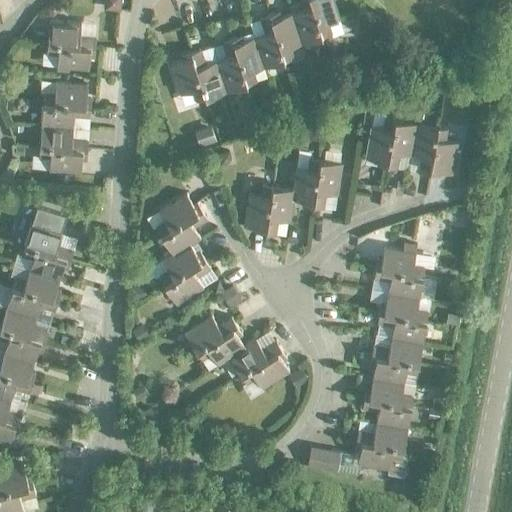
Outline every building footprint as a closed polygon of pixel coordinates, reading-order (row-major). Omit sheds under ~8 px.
[(54,0),(53,0),(46,6),(53,14),(61,8),(54,0)] [(104,0),(104,7),(121,8),(121,0),(104,0)] [(321,36),(309,0),(299,0),(302,8),(290,12),(300,42),(321,36)] [(309,0),(321,36),(330,33),(327,22),(339,18),(332,0),(309,0)] [(278,11),(268,14),(283,60),(293,57),(289,46),(300,42),(290,12),(279,15),(278,11)] [(283,60),(268,14),(259,17),(264,32),(253,36),(263,66),(283,60)] [(48,20),(46,42),(94,46),(95,36),(79,35),(80,23),(48,20)] [(263,66),(253,36),(242,39),(240,35),(231,38),(246,83),(255,80),(252,70),(263,66)] [(226,56),(215,60),(225,90),(246,83),(231,38),(221,41),(226,56)] [(94,46),(46,42),(45,52),(57,53),(56,65),(88,68),(88,55),(93,56),(94,46)] [(402,45),(397,53),(408,61),(414,53),(402,45)] [(225,90),(215,60),(204,63),(199,48),(190,51),(205,97),(225,90)] [(205,97),(190,51),(180,54),(182,59),(170,63),(180,93),(192,89),(195,100),(205,97)] [(395,72),(392,85),(398,86),(400,73),(395,72)] [(327,76),(316,79),(321,93),(332,90),(327,76)] [(42,92),(42,102),(89,106),(90,96),(85,96),(86,83),(54,81),(54,93),(42,92)] [(476,86),(474,100),(487,102),(490,88),(476,86)] [(317,94),(306,98),(309,105),(320,101),(317,94)] [(294,97),(285,100),(289,112),(298,109),(294,97)] [(7,100),(6,109),(18,109),(19,100),(7,100)] [(347,100),(336,102),(338,111),(349,110),(347,100)] [(42,102),(40,124),(72,126),(73,114),(89,116),(89,106),(42,102)] [(254,110),(243,115),(246,121),(257,117),(254,110)] [(386,166),(394,118),(384,117),(382,128),(370,126),(365,157),(377,159),(376,164),(386,166)] [(394,118),(386,166),(395,168),(398,152),(410,154),(415,122),(394,118)] [(233,121),(223,124),(228,137),(237,134),(233,121)] [(13,122),(13,131),(21,131),(22,123),(13,122)] [(290,122),(288,132),(300,133),(301,124),(290,122)] [(436,126),(415,122),(410,154),(421,156),(418,172),(428,173),(436,126)] [(40,124),(38,145),(86,149),(87,139),(71,138),(72,126),(40,124)] [(436,126),(428,173),(438,175),(439,170),(451,173),(456,141),(444,139),(446,128),(436,126)] [(211,127),(195,132),(199,144),(215,139),(211,127)] [(86,149),(38,145),(38,155),(49,156),(48,168),(80,171),(81,158),(85,159),(86,149)] [(15,146),(15,156),(24,156),(25,146),(15,146)] [(229,149),(217,151),(220,164),(227,163),(231,156),(229,149)] [(293,188),(292,198),(303,200),(302,205),(312,206),(319,159),(309,157),(308,168),(295,167),(292,188),(293,188)] [(319,159),(312,206),(322,207),(324,192),(336,193),(341,162),(319,159)] [(20,160),(19,175),(38,176),(39,161),(20,160)] [(200,162),(192,166),(195,173),(203,170),(200,162)] [(398,179),(396,190),(403,191),(403,190),(405,180),(398,179)] [(403,190),(403,191),(410,193),(412,181),(405,180),(403,190)] [(265,233),(271,185),(262,184),(260,195),(248,193),(243,225),(256,227),(255,231),(265,233)] [(293,188),(292,188),(271,185),(265,233),(274,234),(277,218),(289,220),(292,198),(293,188)] [(160,234),(201,209),(196,201),(192,203),(186,193),(158,210),(165,220),(155,226),(160,234)] [(30,223),(23,245),(70,259),(72,249),(57,245),(61,233),(59,232),(64,215),(36,206),(31,223),(30,223)] [(160,234),(171,252),(172,253),(189,243),(200,237),(193,226),(207,218),(201,209),(160,234)] [(288,229),(287,241),(297,242),(298,230),(288,229)] [(376,258),(375,267),(422,276),(423,266),(412,264),(415,252),(416,244),(402,242),(401,249),(383,246),(381,259),(376,258)] [(172,253),(171,252),(161,259),(168,269),(158,275),(163,284),(204,259),(199,250),(195,253),(189,243),(172,253)] [(70,259),(23,245),(21,254),(31,257),(28,268),(59,278),(62,267),(67,268),(70,259)] [(92,249),(91,261),(101,262),(102,250),(92,249)] [(204,259),(163,284),(175,303),(202,286),(196,275),(210,267),(204,259)] [(422,276),(375,267),(373,277),(389,280),(386,291),(418,297),(422,276)] [(14,276),(11,286),(57,300),(60,290),(55,289),(59,278),(28,268),(24,280),(14,276)] [(218,280),(215,293),(223,288),(218,280)] [(140,282),(130,288),(136,298),(146,292),(140,282)] [(232,285),(221,292),(230,306),(241,299),(232,285)] [(361,285),(357,307),(371,310),(375,288),(361,285)] [(11,286),(4,306),(35,316),(39,305),(54,309),(57,300),(11,286)] [(455,288),(453,300),(462,302),(465,289),(455,288)] [(380,302),(378,312),(425,320),(427,310),(416,308),(418,297),(386,291),(384,303),(380,302)] [(0,305),(0,327),(44,341),(47,332),(32,327),(35,316),(4,306),(0,305)] [(425,320),(378,312),(376,322),(392,324),(390,336),(421,342),(425,320)] [(449,312),(447,321),(459,323),(460,314),(449,312)] [(195,350),(236,325),(231,317),(217,325),(211,315),(184,332),(195,350)] [(142,323),(133,329),(140,340),(149,334),(142,323)] [(236,325),(195,350),(201,359),(210,353),(217,363),(229,356),(228,355),(244,346),(243,345),(237,336),(241,333),(236,325)] [(44,341),(0,327),(0,338),(6,340),(3,351),(33,360),(37,349),(41,351),(44,341)] [(421,342),(390,336),(388,347),(372,345),(371,354),(418,363),(421,342)] [(255,338),(243,345),(244,346),(228,355),(229,356),(240,374),(281,348),(275,340),(262,348),(255,338)] [(286,356),(281,348),(240,374),(245,382),(255,376),(261,387),(288,370),(282,359),(286,356)] [(0,372),(31,383),(34,373),(30,372),(33,360),(3,351),(0,359),(0,372)] [(445,351),(443,361),(453,363),(455,353),(445,351)] [(418,363),(371,354),(369,364),(374,365),(372,376),(403,382),(405,371),(416,372),(418,363)] [(302,366),(289,374),(296,386),(309,378),(302,366)] [(444,368),(442,375),(450,377),(452,369),(444,368)] [(31,383),(0,372),(0,395),(10,398),(13,387),(28,392),(38,395),(41,385),(31,383)] [(403,382),(372,376),(370,388),(365,387),(363,397),(410,405),(412,395),(401,394),(403,382)] [(141,384),(132,390),(137,398),(146,392),(141,384)] [(0,395),(0,418),(19,424),(22,414),(6,410),(10,398),(0,395)] [(410,405),(363,397),(361,407),(377,409),(375,421),(406,427),(410,405)] [(433,398),(432,409),(440,410),(442,400),(433,398)] [(151,406),(142,411),(150,422),(158,417),(151,406)] [(430,409),(428,416),(439,418),(440,410),(432,409),(430,409)] [(19,424),(0,418),(0,441),(7,444),(11,432),(16,433),(19,424)] [(406,427),(375,421),(373,432),(357,430),(356,439),(403,448),(406,427)] [(401,455),(403,448),(356,439),(353,453),(330,449),(326,469),(358,474),(360,463),(388,468),(387,473),(403,476),(406,456),(401,455)] [(425,440),(423,448),(434,450),(435,442),(425,440)] [(0,492),(33,485),(30,475),(25,476),(22,464),(0,469),(0,492)] [(35,494),(33,485),(0,492),(0,511),(22,511),(22,510),(19,498),(35,494)] [(136,503),(135,511),(153,511),(154,504),(136,503)]
